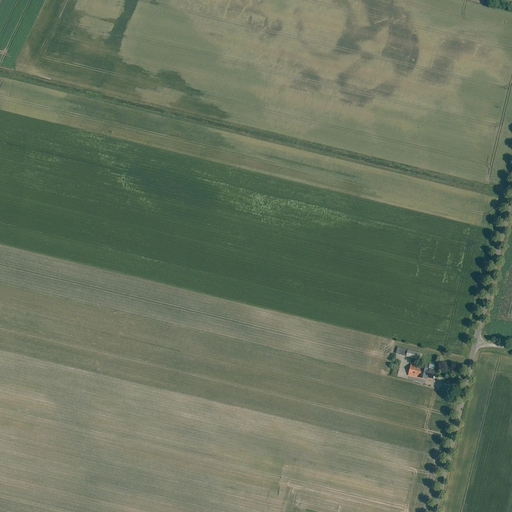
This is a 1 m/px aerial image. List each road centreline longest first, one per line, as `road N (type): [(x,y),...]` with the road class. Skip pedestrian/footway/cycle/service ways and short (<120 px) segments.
road 1 (unclassified): [(474,339),(431,511)]
road 2 (unclassified): [(511,186),(474,339)]
